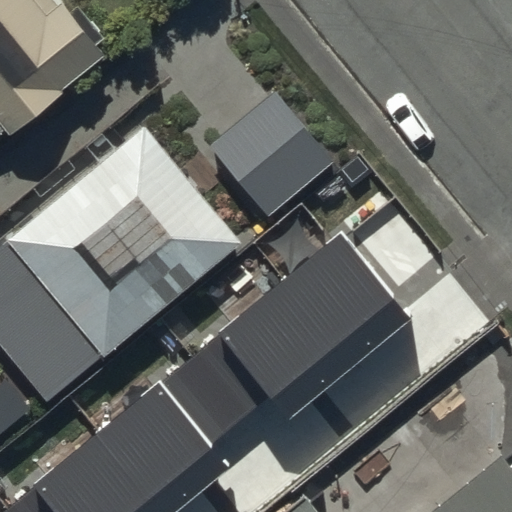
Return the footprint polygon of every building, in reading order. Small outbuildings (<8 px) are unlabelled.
[(0,0),(0,155),(114,62),(63,0),(61,0),(52,7),(46,0),(0,0)] [(0,262),(0,332),(60,402),(244,243),(144,127),(8,243),(14,250),(0,262)] [(349,227),(286,279),(353,360),(416,308),(349,227)] [(286,279),(223,330),(290,412),(353,360),(286,279)] [(163,381),(100,433),(164,511),(169,511),(230,462),(163,381)] [(164,511),(100,433),(37,485),(59,511),(164,511)] [(511,511),(511,459),(503,449),(429,511),(511,511)] [(315,511),(303,497),(284,511),(315,511)]
